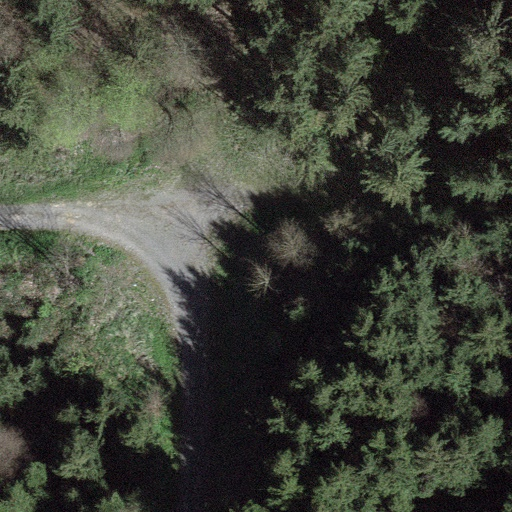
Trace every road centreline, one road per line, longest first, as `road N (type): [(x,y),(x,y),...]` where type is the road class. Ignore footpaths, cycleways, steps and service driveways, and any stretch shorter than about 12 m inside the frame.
road 1 (track): [(0,222),(511,193)]
road 2 (track): [(216,210),(194,511)]
